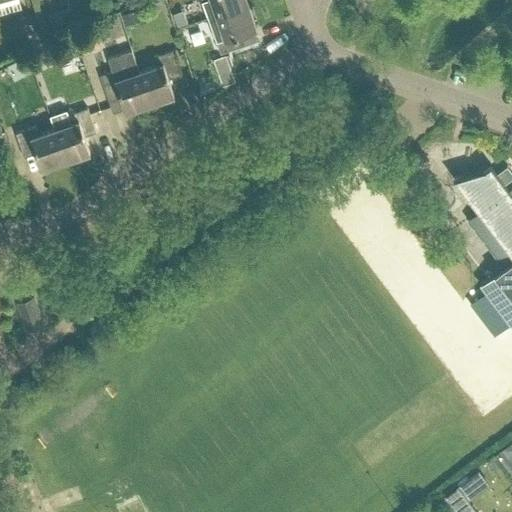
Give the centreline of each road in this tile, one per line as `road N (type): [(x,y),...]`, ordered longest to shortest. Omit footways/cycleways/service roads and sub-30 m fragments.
road 1 (residential): [(0,235),(67,215),(313,44)]
road 2 (residential): [(313,44),(511,115)]
